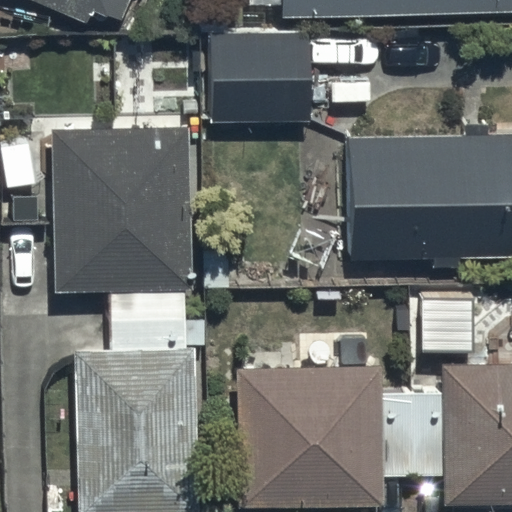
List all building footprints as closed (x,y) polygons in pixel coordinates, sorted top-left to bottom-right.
[(25,0),(73,21),(80,5),(105,16),(111,0),(25,0)] [(261,5),(262,14),(511,6),(511,0),(235,0),(236,6),(261,5)] [(293,32),(196,30),(194,119),(291,121),(293,32)] [(449,134),(331,136),(332,257),(416,256),(416,265),(443,265),(443,257),(511,256),(511,130),(471,132),(471,121),(449,121),(449,134)] [(173,128),(35,128),(35,288),(93,288),(93,349),(60,349),(60,509),(184,509),(184,340),(190,340),(190,320),(173,320),(173,128)] [(438,290),(401,291),(402,343),(440,342),(438,290)] [(365,366),(218,366),(218,503),(365,503),(365,473),(422,473),(422,501),(511,500),(511,358),(424,358),(424,388),(365,388),(365,366)]
